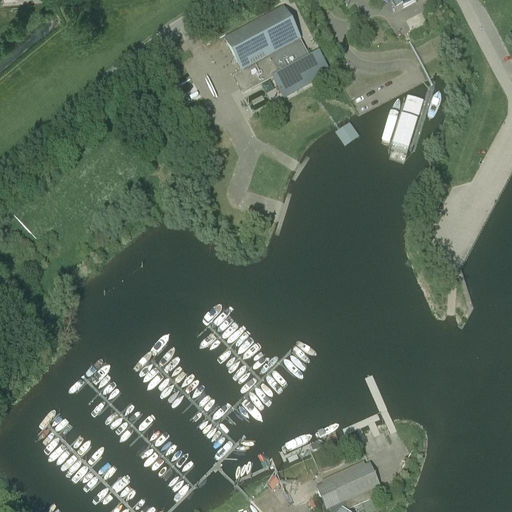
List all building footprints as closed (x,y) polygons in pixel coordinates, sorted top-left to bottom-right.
[(382,0),(384,3),(389,0),(393,0),(395,4),(392,6),(396,12),(415,2),(413,0),(382,0)] [(283,9),(224,41),(241,72),(233,77),(243,95),(273,79),(284,99),(330,74),(319,55),(310,59),(283,9)] [(406,99),(387,160),(402,165),(422,104),(406,99)] [(369,466),(323,487),(323,488),(317,491),(325,511),(326,511),(328,511),(346,511),(347,511),(374,499),(371,492),(379,488),(369,466)] [(272,492),(278,485),(273,480),(266,487),(270,490),(272,492)] [(316,508),(312,501),(308,504),(313,511),(316,508)]
